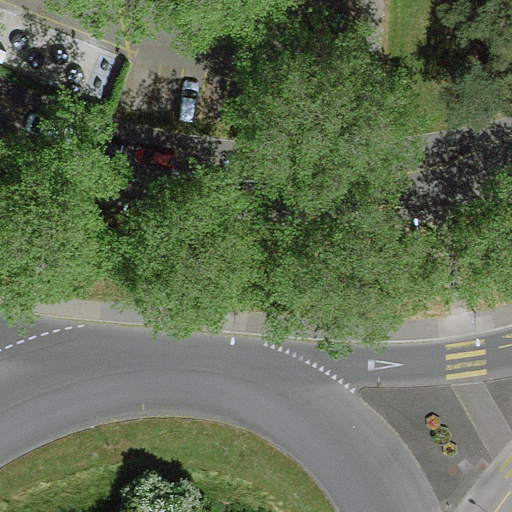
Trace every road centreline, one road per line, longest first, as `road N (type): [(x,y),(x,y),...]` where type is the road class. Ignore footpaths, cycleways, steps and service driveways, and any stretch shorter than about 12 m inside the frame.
road 1 (residential): [(511,162),(380,195),(214,204),(65,172),(0,135)]
road 2 (secondary): [(511,354),(384,369),(227,374)]
road 3 (secondary): [(391,511),(342,431),(279,390),(227,374)]
road 4 (secondary): [(227,374),(136,369),(76,379)]
